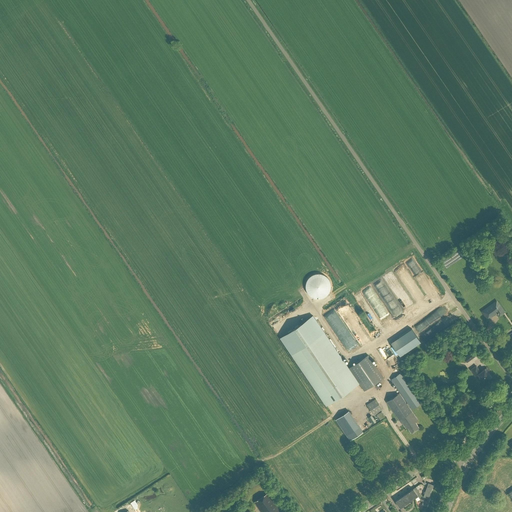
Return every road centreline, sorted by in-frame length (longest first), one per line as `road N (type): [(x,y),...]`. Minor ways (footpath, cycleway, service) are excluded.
road 1 (unclassified): [(248,0),(511,378)]
road 2 (track): [(341,410),(274,456),(223,476)]
